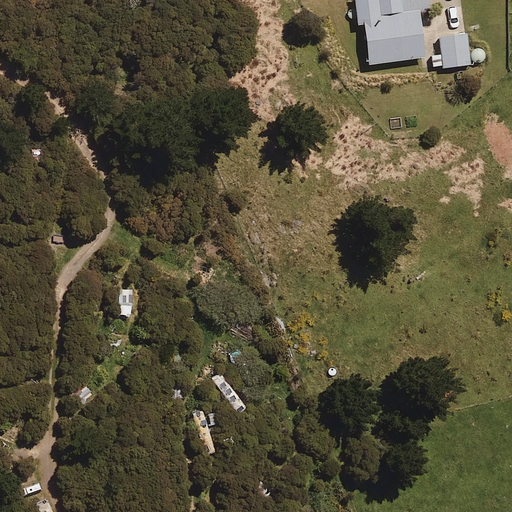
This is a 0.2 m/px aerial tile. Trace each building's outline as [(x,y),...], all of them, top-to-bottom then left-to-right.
[(430,8),(429,0),(355,0),(358,24),(365,23),(370,63),(425,57),(420,9),(430,8)] [(468,34),(440,37),(442,54),(432,55),(433,68),(471,64),(468,34)] [(119,280),(120,313),(134,313),(133,280),(119,280)] [(241,350),(229,353),(238,388),(250,385),(241,350)] [(248,404),(219,370),(211,377),(240,411),(248,404)] [(203,408),(193,411),(206,453),(215,451),(203,408)] [(52,511),(46,497),(35,502),(39,511),(52,511)]
